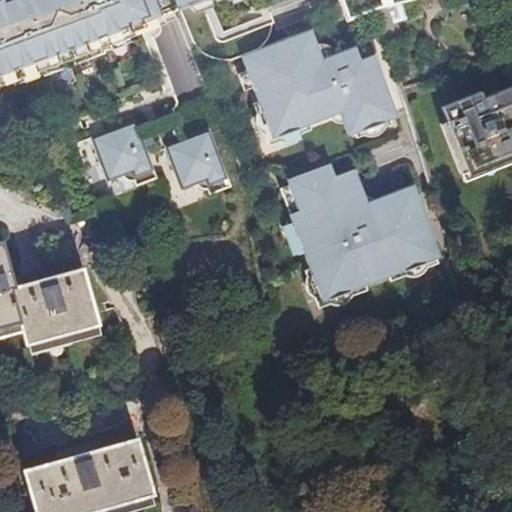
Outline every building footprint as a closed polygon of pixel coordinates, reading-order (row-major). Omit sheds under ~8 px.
[(0,0),(0,79),(35,66),(38,73),(109,47),(106,39),(149,23),(147,17),(175,6),(172,0),(0,0)] [(341,0),(348,18),(374,8),(374,7),(390,3),(400,0),(341,0)] [(374,7),(374,8),(385,40),(398,35),(394,19),(390,3),(374,7)] [(240,52),(223,58),(251,133),(272,125),(319,108),(328,131),(363,118),(379,112),(357,50),(342,55),(339,49),(320,55),(304,62),(293,32),(240,52)] [(446,121),(439,123),(460,173),(511,152),(511,85),(482,97),(479,90),(441,106),(446,121)] [(135,185),(155,177),(133,120),(90,136),(106,181),(123,174),(125,177),(127,179),(129,180),(132,180),(134,180),(135,185)] [(229,185),(207,128),(164,144),(181,188),(197,181),(199,185),(201,186),(203,187),(206,188),(207,188),(209,193),(229,185)] [(288,167),(267,175),(278,206),(269,209),(301,296),(420,257),(418,253),(393,184),(345,202),(332,167),(313,174),(308,160),(288,167)] [(92,203),(102,227),(117,222),(107,197),(92,203)] [(81,267),(13,285),(2,240),(0,240),(0,335),(20,330),(23,344),(96,325),(81,267)] [(35,511),(87,511),(153,493),(137,436),(23,469),(35,511)]
